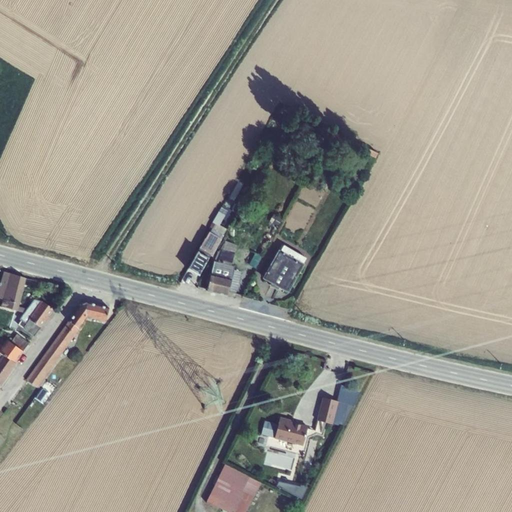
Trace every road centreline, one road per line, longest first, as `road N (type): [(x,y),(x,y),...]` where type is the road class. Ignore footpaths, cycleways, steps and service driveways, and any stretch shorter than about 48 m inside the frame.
road 1 (secondary): [(511,385),(88,278)]
road 2 (track): [(273,0),(88,278)]
road 3 (unclassified): [(88,278),(0,404)]
